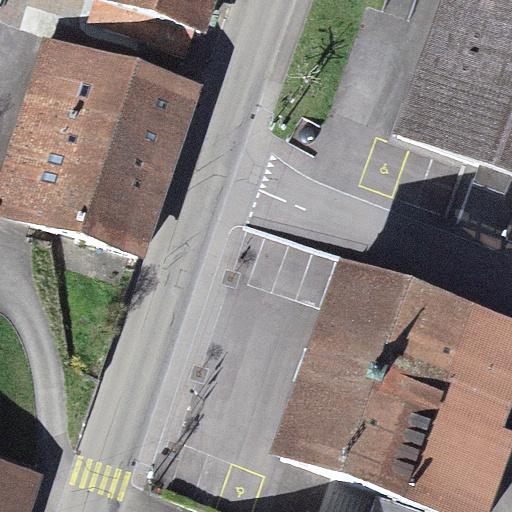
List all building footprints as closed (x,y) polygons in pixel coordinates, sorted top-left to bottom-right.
[(95,0),(93,8),(196,47),(213,0),(95,0)] [(511,0),(464,0),(414,143),(511,177),(511,0)] [(47,56),(0,195),(0,216),(133,262),(187,103),(47,56)] [(511,344),(352,288),(285,476),(385,511),(462,511),(511,373),(511,344)] [(0,479),(0,511),(27,511),(35,492),(0,479)]
